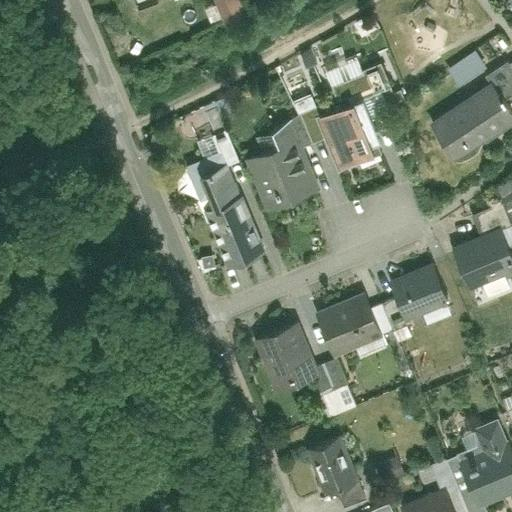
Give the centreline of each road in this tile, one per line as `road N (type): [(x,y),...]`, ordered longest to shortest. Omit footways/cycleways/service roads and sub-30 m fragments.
road 1 (residential): [(430,219),(214,319)]
road 2 (residential): [(134,130),(214,319)]
road 3 (residential): [(214,319),(285,511)]
road 4 (tertiary): [(76,0),(134,130)]
